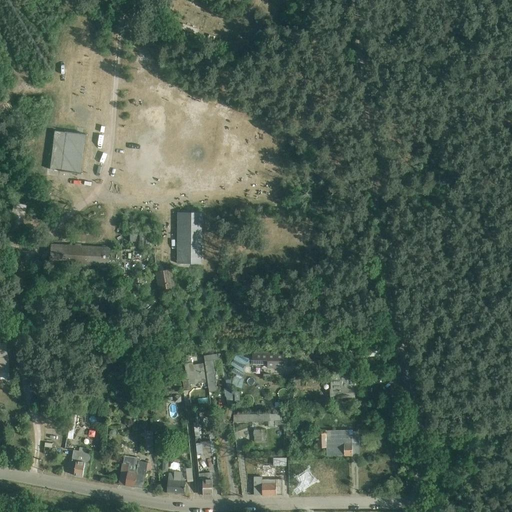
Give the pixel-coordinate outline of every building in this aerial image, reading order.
[(86,135),(54,131),(49,169),(81,173),(86,135)] [(26,205),(13,202),(5,245),(18,248),(26,205)] [(203,213),(178,212),(177,264),(202,264),(203,213)] [(130,234),(131,249),(152,248),(152,233),(130,234)] [(63,264),(109,267),(110,248),(82,246),(82,244),(75,243),(75,245),(62,244),(62,242),(54,241),(54,244),(52,244),(50,271),(62,272),(63,264)] [(172,269),(155,272),(159,293),(175,290),(172,269)] [(155,297),(154,290),(134,292),(134,299),(155,297)] [(0,372),(9,372),(6,343),(0,343),(0,342),(0,343),(0,338),(0,372)] [(239,352),(231,365),(243,372),(252,356),(242,350),(241,353),(239,352)] [(267,368),(285,369),(285,353),(253,352),(252,360),(253,360),(253,364),(268,365),(267,368)] [(209,392),(218,391),(218,386),(217,386),(215,375),(217,375),(215,360),(220,360),(218,353),(205,355),(206,363),(208,382),(209,392)] [(190,384),(208,382),(206,363),(193,365),(193,362),(185,363),(187,379),(183,380),(184,391),(190,390),(190,384)] [(234,376),(232,386),(242,388),(244,378),(243,378),(245,374),(234,367),(232,372),(237,375),(236,377),(234,376)] [(369,382),(369,376),(331,377),(331,389),(330,390),(330,398),(355,398),(355,387),(357,387),(357,383),(369,382)] [(227,380),(228,388),(224,389),(226,396),(227,396),(229,405),(226,416),(232,417),(235,404),(231,379),(227,380)] [(114,388),(110,394),(116,398),(119,391),(114,388)] [(97,389),(73,389),(73,397),(80,397),(80,402),(87,403),(87,401),(91,401),(97,401),(97,389)] [(68,438),(73,439),(77,415),(72,414),(68,438)] [(268,421),(282,421),(282,414),(234,415),(234,422),(268,421)] [(359,456),(358,443),(363,443),(362,436),(359,436),(359,431),(352,432),(352,429),(326,430),(326,433),(310,434),(311,448),(326,448),(326,456),(359,456)] [(268,430),(254,430),(255,445),(259,445),(259,442),(267,441),(267,433),(268,432),(268,430)] [(145,453),(154,453),(153,431),(145,431),(145,453)] [(196,443),(198,458),(200,458),(200,455),(202,455),(202,454),(216,452),(215,441),(212,441),(212,438),(214,438),(213,431),(208,432),(209,439),(210,439),(210,441),(196,443)] [(76,461),(74,476),(89,478),(93,453),(90,453),(91,449),(80,447),(79,451),(74,450),(72,460),(76,461)] [(120,484),(144,488),(147,469),(151,470),(152,463),(148,462),(148,463),(140,462),(140,459),(125,456),(120,484)] [(286,458),(273,458),(273,466),(287,466),(286,458)] [(167,492),(184,494),(186,480),(182,480),(183,472),(175,472),(174,473),(169,473),(167,492)] [(204,496),(212,496),(212,472),(199,474),(201,490),(204,490),(204,496)] [(255,495),(283,495),(282,479),(262,479),(263,477),(254,477),(255,495)]
